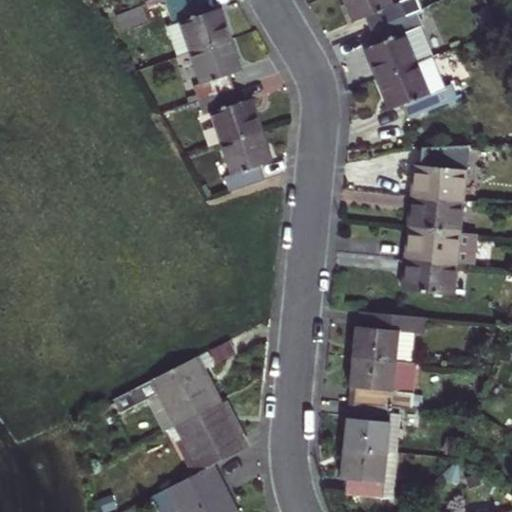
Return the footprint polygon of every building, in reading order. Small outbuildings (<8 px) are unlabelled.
[(157,35),(171,67),(189,59),(229,42),(222,27),(215,10),(206,14),(199,0),(162,0),(135,12),(137,17),(155,9),(165,32),(157,35)] [(376,39),(427,19),(431,17),(426,2),(401,11),(396,0),(350,0),(356,16),(361,28),(370,24),(376,39)] [(432,31),(427,19),(376,39),(380,52),(373,54),(379,70),(385,85),(437,64),(440,63),(428,32),(432,31)] [(229,42),(189,59),(202,89),(192,94),(198,109),(240,92),(233,76),(242,72),(237,62),(229,42)] [(437,64),(385,85),(391,102),(397,116),(408,112),(414,127),(464,108),(458,92),(450,95),(437,64)] [(206,125),(215,121),(228,150),(269,132),(263,119),(256,102),(246,107),(240,92),(198,109),(206,125)] [(269,132),(228,150),(241,180),(232,184),(238,198),(279,180),(273,166),(282,162),(276,147),(269,132)] [(424,184),(422,202),(474,209),(482,149),(432,150),(430,169),(426,169),(424,184)] [(418,230),(470,238),(474,209),(422,202),(420,215),(418,230)] [(466,266),(470,238),(418,230),(416,244),(414,258),(466,266)] [(412,275),(409,295),(462,301),(466,266),(414,258),(412,275)] [(358,359),(403,364),(407,332),(422,334),(424,321),(388,316),(369,313),(367,325),(362,326),(360,344),(358,359)] [(212,381),(199,355),(151,380),(174,427),(222,402),(212,381)] [(358,405),(397,409),(416,412),(417,396),(399,394),(403,364),(358,359),(356,374),(354,388),(358,391),(356,404),(358,405)] [(195,470),(210,463),(244,445),(233,422),(222,402),(174,427),(195,470)] [(348,454),(391,459),(397,409),(358,405),(356,415),(355,425),(352,425),(348,454)] [(350,499),(385,503),(391,459),(348,454),(344,486),(352,486),(351,492),(350,499)] [(210,463),(195,470),(162,487),(174,511),(224,511),(233,508),(222,486),(210,463)]
